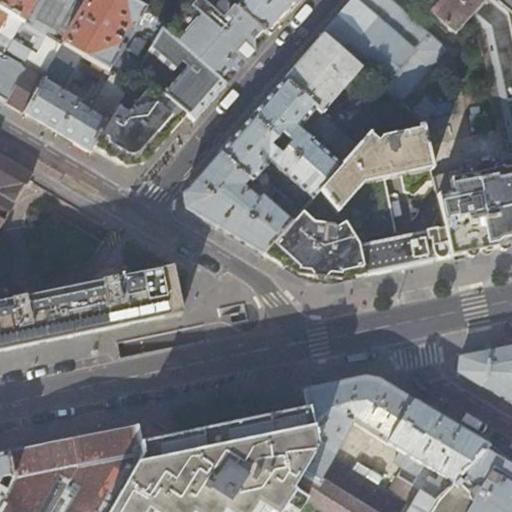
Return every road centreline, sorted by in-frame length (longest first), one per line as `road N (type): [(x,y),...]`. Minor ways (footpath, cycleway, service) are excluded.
road 1 (secondary): [(0,404),(303,342)]
road 2 (residential): [(324,0),(138,212)]
road 3 (residential): [(138,212),(256,279),(303,342)]
road 4 (residential): [(0,130),(138,212)]
road 5 (residential): [(406,323),(432,382),(511,429)]
